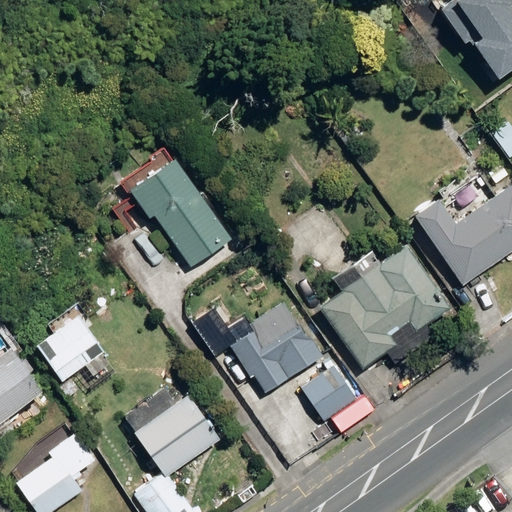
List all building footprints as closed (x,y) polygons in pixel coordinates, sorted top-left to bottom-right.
[(455,0),(442,10),(465,41),(470,37),(500,78),(511,69),(511,1),(511,0),(455,0)] [(150,212),(189,265),(228,237),(170,157),(126,188),(146,215),(150,212)] [(411,213),(460,284),(511,248),(511,181),(452,221),(435,196),(411,213)] [(281,229),(261,208),(250,219),(270,240),(281,229)] [(317,305),(361,368),(385,350),(394,363),(434,335),(424,322),(448,305),(402,242),(375,261),(367,249),(329,277),(339,290),(317,305)] [(233,342),(264,390),(320,354),(308,335),(305,337),(291,315),(261,335),(255,327),(233,342)] [(78,317),(37,346),(62,381),(103,352),(78,317)] [(0,350),(0,428),(4,425),(0,419),(0,418),(39,390),(7,345),(0,350)] [(298,384),(323,420),(355,399),(331,363),(298,384)] [(131,493),(144,511),(194,511),(167,474),(218,438),(186,393),(174,401),(164,386),(121,415),(132,430),(131,431),(160,473),(131,493)] [(46,459),(13,481),(34,511),(48,511),(80,490),(69,474),(91,459),(73,432),(48,450),(51,455),(46,459)]
